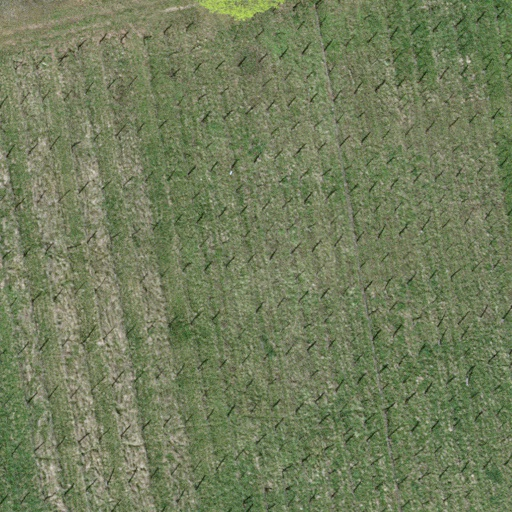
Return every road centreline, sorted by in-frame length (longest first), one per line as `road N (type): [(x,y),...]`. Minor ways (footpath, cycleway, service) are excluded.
road 1 (track): [(511,339),(322,418),(187,511)]
road 2 (track): [(0,37),(200,0)]
